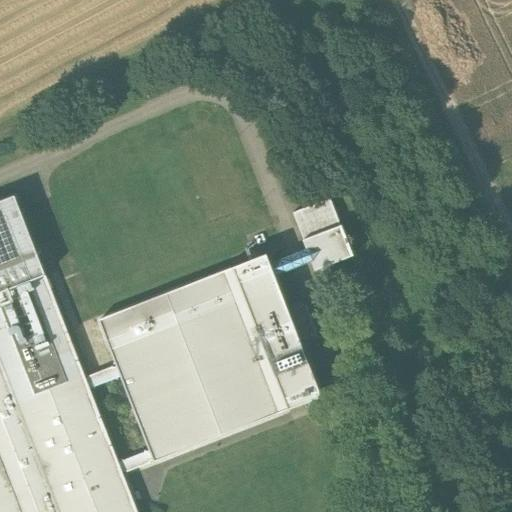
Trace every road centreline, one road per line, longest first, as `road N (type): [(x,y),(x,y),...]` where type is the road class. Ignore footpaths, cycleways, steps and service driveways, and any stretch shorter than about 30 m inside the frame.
road 1 (track): [(226,0),(0,125)]
road 2 (track): [(511,235),(406,0)]
